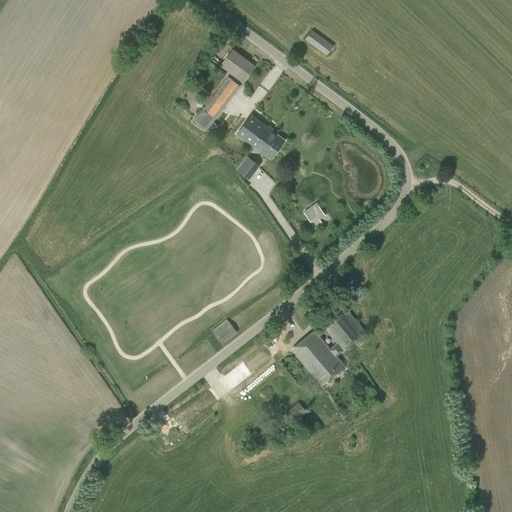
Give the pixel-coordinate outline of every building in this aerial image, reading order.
[(305,40),(326,56),(333,46),(312,31),(305,40)] [(220,66),(243,83),(256,66),(233,49),(220,66)] [(222,85),(235,95),(241,87),(228,77),(222,85)] [(202,110),(193,120),(208,131),(210,133),(216,124),(214,123),(224,109),(211,100),(204,108),(202,106),(205,102),(201,99),(196,105),(202,110)] [(265,143),(274,132),(251,115),(237,134),(253,146),(255,144),(257,146),(262,140),(265,143)] [(255,144),(253,146),(271,160),(285,141),(274,132),(265,143),(262,140),(257,146),(255,144)] [(249,180),(260,166),(247,156),(237,171),(249,180)] [(322,223),(314,212),(307,217),(315,229),(322,223)] [(314,376),(322,385),(345,366),(339,358),(338,359),(337,357),(366,332),(344,306),(291,349),(314,377),(314,376)] [(223,344),(238,332),(227,319),(212,331),(223,344)] [(298,402),(275,422),(284,432),(307,412),(298,402)] [(277,428),(269,419),(248,435),(257,445),(277,428)]
